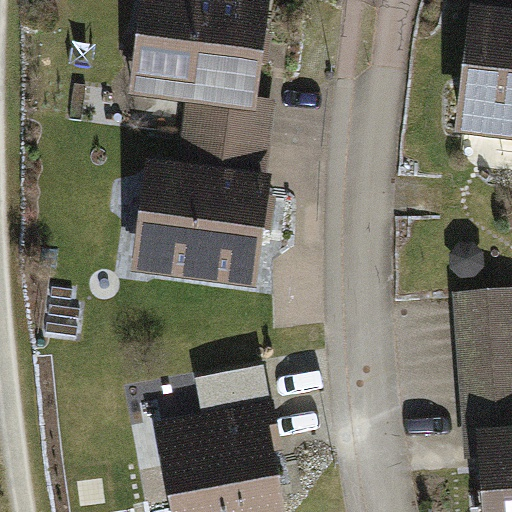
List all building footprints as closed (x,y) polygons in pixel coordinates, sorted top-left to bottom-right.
[(184,149),(274,160),(280,115),(260,112),(272,15),(151,0),(143,0),(130,112),(188,119),(184,149)] [(511,29),(471,24),(454,147),(511,154),(511,29)] [(136,290),(261,305),(275,192),(270,191),(274,160),(184,149),(180,178),(150,174),(136,290)] [(511,304),(455,308),(464,458),(477,458),(477,451),(511,448),(511,304)] [(156,432),(170,511),(281,511),(263,413),(232,419),(228,394),(202,399),(206,423),(156,432)] [(511,511),(511,448),(477,451),(477,458),(480,511),(511,511)]
